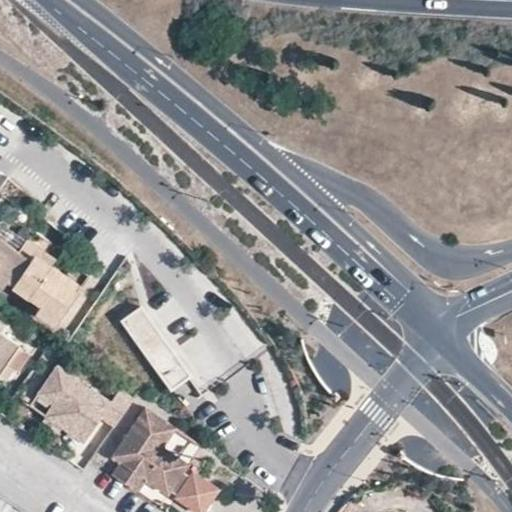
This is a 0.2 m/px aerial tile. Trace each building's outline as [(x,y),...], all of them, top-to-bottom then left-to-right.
[(0,278),(4,274),(38,298),(34,306),(55,320),(80,284),(49,261),(59,246),(32,227),(25,238),(0,221),(0,278)] [(174,390),(195,374),(141,305),(120,322),(174,390)] [(0,368),(6,360),(16,345),(16,342),(0,331),(0,368)] [(6,360),(17,368),(28,352),(16,345),(6,360)] [(122,401),(126,394),(113,385),(105,397),(51,360),(32,388),(45,398),(38,409),(77,437),(95,412),(109,422),(122,401)] [(158,443),(171,424),(143,404),(109,452),(117,459),(109,471),(134,488),(142,476),(163,491),(184,461),(168,450),(160,451),(155,448),(158,443)] [(168,450),(158,443),(155,448),(160,451),(168,450)]
